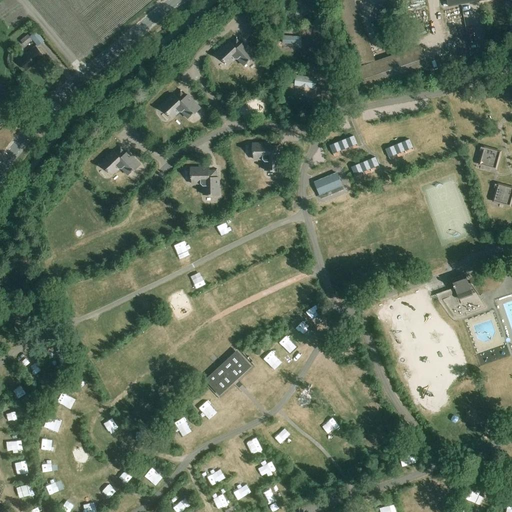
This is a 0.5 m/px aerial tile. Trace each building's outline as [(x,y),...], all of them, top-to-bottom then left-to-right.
[(44,41),(37,32),(30,37),(37,46),(44,41)] [(21,42),(25,47),(32,41),(28,36),(21,42)] [(301,45),(301,37),(283,36),(282,44),(301,45)] [(240,55),(236,59),(244,67),(247,63),(248,64),(256,56),(244,43),(242,45),(237,40),(231,45),(240,55)] [(228,66),(236,59),(240,55),(231,45),(229,43),(216,55),(224,63),(225,62),(228,66)] [(18,60),(27,71),(44,57),(35,47),(18,60)] [(355,68),(364,93),(429,72),(421,47),(355,68)] [(315,90),(317,79),(296,76),(294,87),(301,88),(300,89),(309,91),(309,89),(315,90)] [(180,112),(188,119),(192,116),(192,117),(200,109),(188,96),(186,98),(181,93),(175,98),(185,107),(180,112)] [(172,119),(180,112),(185,107),(175,98),(173,96),(160,108),(168,116),(169,115),(172,119)] [(333,154),(357,145),(353,136),(329,146),(333,154)] [(413,148),(409,140),(385,150),(389,158),(413,148)] [(254,161),(265,160),(271,160),(271,147),(271,144),(253,144),(253,155),(254,155),(254,161)] [(497,171),(502,151),(483,146),(478,166),(497,171)] [(265,160),(265,171),(270,171),(270,172),(281,172),(281,154),(278,154),(278,147),(271,147),(271,160),(265,160)] [(125,164),(120,168),(128,176),(132,172),(132,173),(140,166),(128,153),(126,155),(121,150),(115,154),(125,164)] [(112,176),(120,168),(125,164),(115,154),(113,152),(100,165),(108,172),(109,172),(112,176)] [(379,166),(375,158),(351,168),(355,176),(379,166)] [(192,185),(203,185),(209,185),(209,172),(209,169),(191,169),(191,179),(192,179),(192,185)] [(209,185),(203,185),(203,196),(208,196),(208,197),(219,197),(219,179),(216,179),(216,171),(209,172),(209,185)] [(342,187),(337,173),(318,181),(323,194),(342,187)] [(511,208),(511,203),(511,187),(497,183),(492,203),(511,208)] [(452,280),(459,301),(473,296),(466,275),(452,280)] [(309,308),(318,317),(323,312),(315,303),(309,308)] [(291,347),(295,342),(287,334),(282,339),(291,347)] [(273,361),(279,357),(274,350),(268,355),(273,361)] [(205,381),(219,397),(251,367),(237,351),(205,381)] [(80,374),(73,380),(82,391),(90,385),(80,374)] [(204,398),(197,407),(206,414),(213,405),(204,398)] [(56,426),(59,416),(50,413),(46,423),(56,426)] [(111,417),(101,424),(108,433),(118,426),(111,417)] [(260,446),(250,448),(252,458),(262,456),(260,446)] [(415,456),(401,457),(402,465),(415,463),(415,456)] [(205,477),(210,486),(224,479),(219,470),(205,477)] [(109,500),(119,491),(108,479),(98,489),(109,500)] [(31,482),(21,484),(23,495),(33,493),(31,482)] [(270,484),(261,489),(266,499),(275,494),(270,484)] [(123,495),(132,507),(141,500),(132,488),(123,495)] [(236,495),(240,502),(248,497),(244,490),(236,495)] [(185,495),(173,504),(178,511),(179,511),(191,503),(185,495)] [(86,499),(90,510),(96,507),(92,497),(86,499)]
